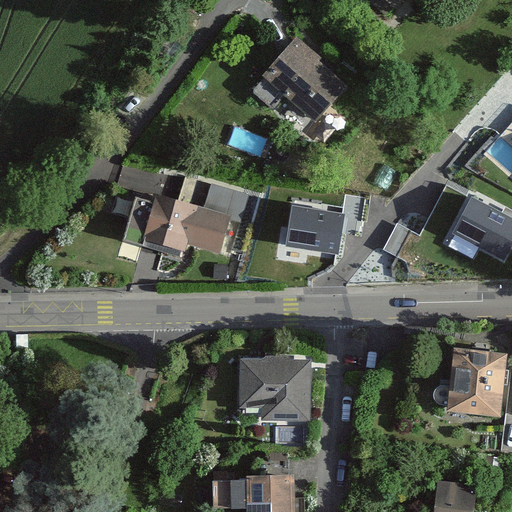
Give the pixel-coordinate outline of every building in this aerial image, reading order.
[(401,0),(384,0),(394,8),(401,0)] [(319,57),(297,38),(252,90),(272,108),(284,95),(314,122),(345,87),(316,61),(319,57)] [(150,202),(136,198),(125,238),(131,240),(140,242),(141,237),(184,250),(186,241),(192,243),(219,251),(229,218),(240,221),(247,195),(211,184),(208,194),(204,208),(153,193),(150,202)] [(511,218),(472,198),(454,233),(504,259),(511,242),(511,218)] [(343,214),(294,206),(287,245),(337,253),(343,214)] [(504,354),(452,349),(446,408),(499,413),(504,354)] [(308,360),(240,360),(240,406),(262,405),(262,418),(309,417),(308,360)] [(244,481),(213,481),(213,506),(247,506),(246,511),(293,511),(293,474),(244,475),(244,481)] [(470,511),(474,487),(439,483),(434,511),(470,511)]
